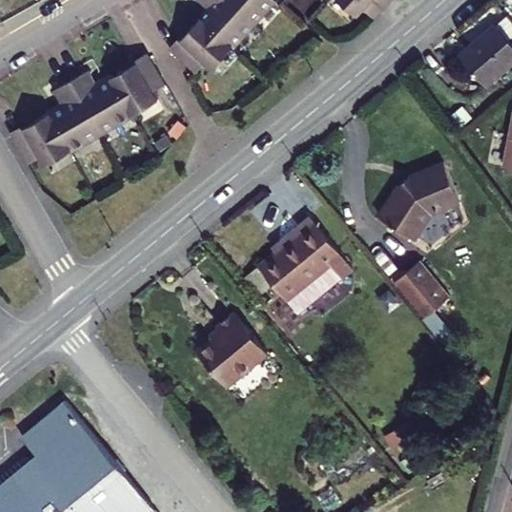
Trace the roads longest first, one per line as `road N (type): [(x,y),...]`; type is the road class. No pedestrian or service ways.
road 1 (secondary): [(443,0),(81,301)]
road 2 (residential): [(57,321),(225,511)]
road 3 (residential): [(0,159),(81,301)]
